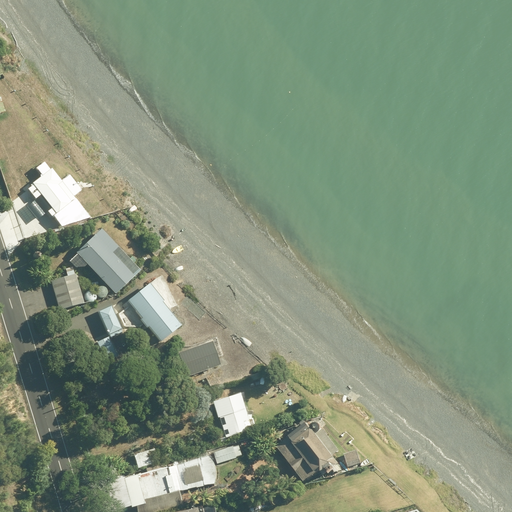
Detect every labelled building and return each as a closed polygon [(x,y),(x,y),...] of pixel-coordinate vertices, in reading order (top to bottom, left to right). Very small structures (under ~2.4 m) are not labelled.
[(53,220),(76,202),(51,170),(32,185),(51,210),(48,212),(53,220)] [(115,295),(139,272),(101,232),(77,255),(115,295)] [(59,311),(83,304),(74,275),(69,277),(50,282),(59,311)] [(159,343),(181,327),(149,286),(128,302),(159,343)] [(109,339),(122,333),(111,307),(98,313),(109,339)] [(105,360),(115,355),(108,338),(98,343),(105,360)] [(219,366),(211,343),(177,355),(185,378),(219,366)] [(245,423),(250,421),(242,394),(213,403),(218,420),(222,419),(228,439),(248,433),(245,423)] [(322,475),(338,464),(309,424),(277,446),(304,483),(320,472),(322,475)] [(243,457),(239,446),(215,453),(219,465),(243,457)] [(137,469),(157,464),(153,450),(133,455),(137,469)] [(209,458),(123,479),(123,477),(112,479),(119,510),(135,506),(136,511),(163,511),(184,507),(181,494),(216,485),(217,482),(217,478),(217,474),(217,470),(215,467),(214,463),(211,460),(209,458)]
